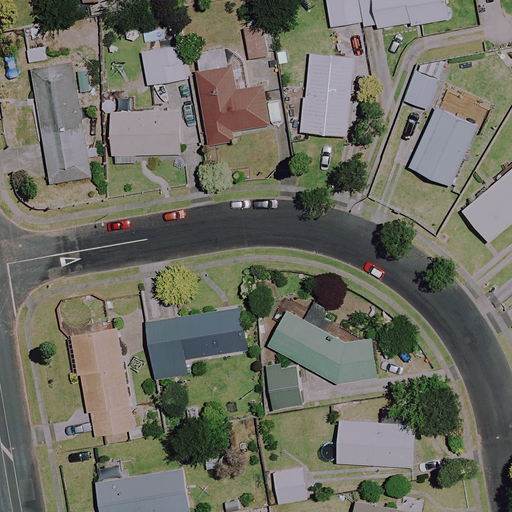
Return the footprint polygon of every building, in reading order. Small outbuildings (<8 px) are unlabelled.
[(379,26),(379,27),(410,23),(411,27),(451,22),(447,0),(326,0),(330,27),(363,23),(364,28),(379,26)] [(268,55),(261,26),(244,31),(252,59),(268,55)] [(185,45),(141,50),(145,86),(189,81),(185,45)] [(25,51),(35,109),(31,110),(36,140),(40,139),(48,184),(92,176),(88,157),(98,155),(96,144),(87,145),(73,59),(49,63),(47,47),(25,51)] [(237,89),(230,47),(195,54),(211,145),(235,141),(234,131),(270,125),(263,85),(237,89)] [(354,56),(309,52),(303,132),(348,136),(354,56)] [(444,63),(423,55),(406,100),(428,108),(444,63)] [(452,186),(477,130),(483,132),(494,106),(485,102),(448,85),(411,167),(452,186)] [(181,153),(179,110),(111,112),(112,155),(181,153)] [(511,223),(511,170),(464,211),(490,242),(511,223)] [(289,311),(270,346),(338,383),(378,378),(373,336),(342,340),(331,334),(338,321),(313,307),(305,320),(289,311)] [(158,380),(190,376),(188,361),(249,353),(243,309),(151,321),(158,380)] [(72,333),(78,373),(82,373),(92,437),(134,431),(118,326),(72,333)] [(298,366),(269,369),(273,409),(302,406),(298,366)] [(398,420),(399,409),(383,408),(382,423),(341,420),(338,462),(413,467),(416,421),(398,420)] [(311,464),(274,470),(279,504),(317,498),(311,464)] [(100,511),(191,511),(186,467),(97,479),(100,511)] [(404,511),(356,502),(354,511),(404,511)]
